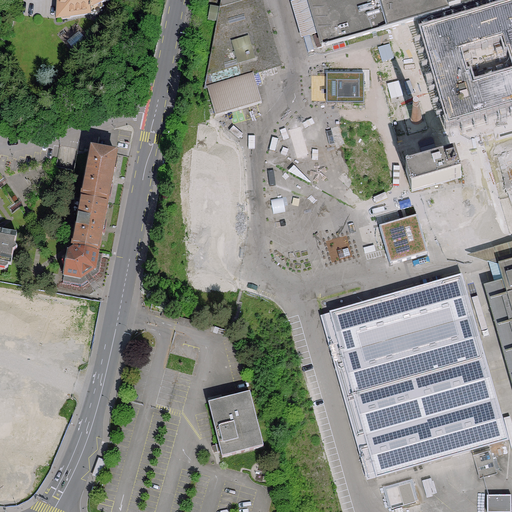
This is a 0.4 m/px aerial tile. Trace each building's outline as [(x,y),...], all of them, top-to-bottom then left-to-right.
[(60,0),(59,22),(63,22),(62,20),(73,19),(73,17),(92,15),(92,16),(95,14),(96,17),(103,14),(102,11),(105,10),(103,5),(108,2),(111,0),(60,0)] [(208,88),(216,117),(262,103),(254,74),(277,68),(256,0),(224,0),(223,10),(211,7),(209,20),(220,22),(208,88)] [(315,28),(305,0),(290,5),(301,41),(317,36),(315,28)] [(305,0),(315,28),(317,36),(320,48),(484,0),(305,0)] [(511,0),(510,0),(422,26),(439,88),(449,119),(511,100),(511,0)] [(391,42),(380,45),(383,59),(394,56),(391,42)] [(364,73),(327,73),(327,102),(364,102),(364,73)] [(0,94),(0,131),(15,124),(0,94)] [(421,102),(404,107),(409,122),(416,126),(427,123),(421,102)] [(511,137),(487,145),(511,231),(511,137)] [(83,199),(107,203),(116,155),(92,150),(83,199)] [(406,171),(412,192),(462,178),(455,157),(406,171)] [(0,230),(13,233),(37,237),(24,209),(12,211),(0,193),(0,230)] [(107,203),(83,199),(76,236),(74,248),(98,252),(107,203)] [(417,215),(380,225),(391,262),(427,251),(417,215)] [(0,260),(8,261),(13,233),(0,230),(0,260)] [(69,251),(69,253),(68,252),(65,268),(64,276),(63,276),(64,277),(63,284),(82,287),(89,283),(90,284),(95,281),(94,279),(93,278),(99,273),(103,255),(97,254),(97,253),(98,253),(98,252),(74,248),(74,249),(71,245),(70,245),(66,248),(69,251)] [(380,258),(379,251),(364,255),(365,261),(380,258)] [(511,256),(492,262),(493,268),(484,271),(511,370),(511,256)] [(509,441),(462,278),(399,296),(330,315),(377,478),(509,441)] [(377,478),(330,315),(321,317),(367,481),(377,478)] [(216,444),(218,453),(221,453),(223,458),(264,447),(250,393),(209,404),(219,444),(216,444)] [(491,452),(474,457),(480,478),(497,474),(491,452)] [(106,462),(100,460),(93,477),(100,479),(106,462)] [(511,495),(487,495),(487,511),(511,511),(511,495)]
